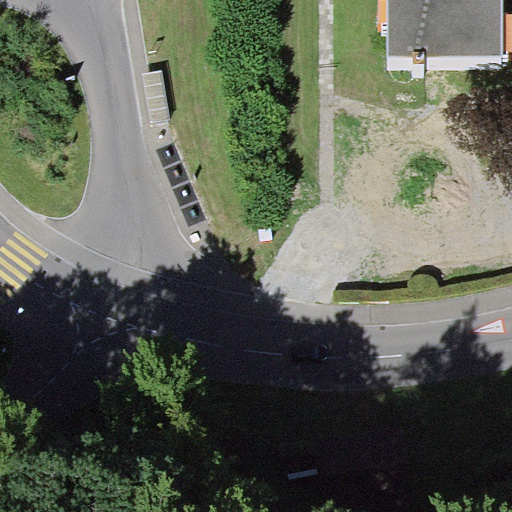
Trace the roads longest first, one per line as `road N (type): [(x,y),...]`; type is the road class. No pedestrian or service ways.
road 1 (residential): [(87,312),(132,332),(263,352),(372,357),(511,335)]
road 2 (residential): [(0,415),(45,377),(87,312)]
